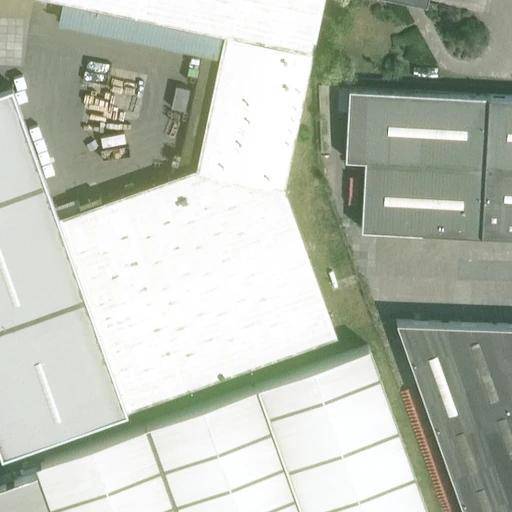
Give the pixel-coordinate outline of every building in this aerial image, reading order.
[(11,83),(0,86),(0,447),(1,452),(336,333),(284,185),(321,0),(78,0),(208,27),(178,172),(102,200),(99,193),(101,200),(81,207),(78,200),(80,207),(58,216),(11,83)] [(184,108),(189,86),(176,83),(171,105),(184,108)] [(361,229),(511,235),(511,94),(347,88),(344,159),(364,160),(361,229)] [(511,511),(511,321),(396,318),(464,511),(511,511)] [(39,469),(0,483),(0,511),(419,511),(360,345),(36,461),(39,469)]
